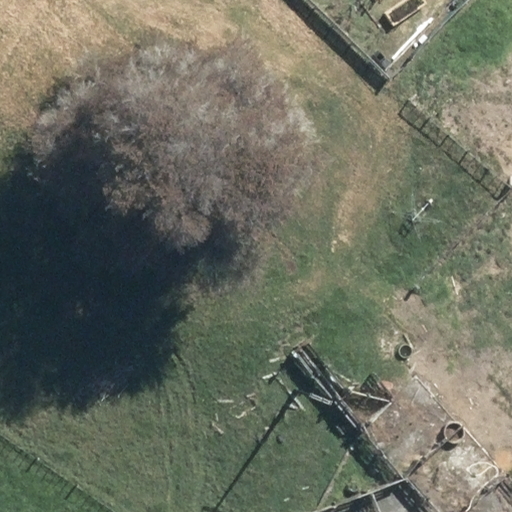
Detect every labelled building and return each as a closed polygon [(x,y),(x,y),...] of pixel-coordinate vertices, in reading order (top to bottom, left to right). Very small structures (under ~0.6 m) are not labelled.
[(366,38),(388,58),(406,39),(384,18),(366,38)] [(511,136),(497,152),(511,166),(511,136)] [(438,291),(459,312),(475,297),(454,275),(438,291)] [(419,290),(395,312),(424,343),(448,322),(419,290)] [(409,366),(445,405),(475,377),(439,338),(409,366)] [(458,417),(511,474),(511,473),(511,394),(498,380),(458,417)]
